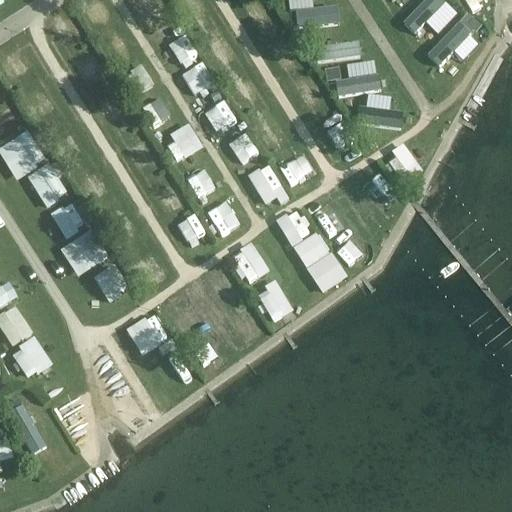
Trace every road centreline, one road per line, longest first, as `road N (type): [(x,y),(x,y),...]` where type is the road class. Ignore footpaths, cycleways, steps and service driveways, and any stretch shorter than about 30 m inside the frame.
road 1 (track): [(432,114),(414,133),(74,347)]
road 2 (track): [(248,364),(23,13)]
road 3 (track): [(315,315),(120,0)]
road 4 (track): [(222,0),(387,253)]
